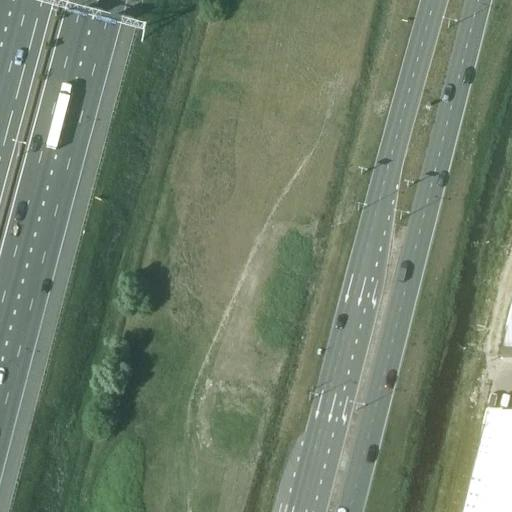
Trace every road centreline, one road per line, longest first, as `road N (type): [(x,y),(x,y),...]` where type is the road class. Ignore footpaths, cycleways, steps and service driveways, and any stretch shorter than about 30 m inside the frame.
road 1 (secondary): [(433,0),(299,511)]
road 2 (secondary): [(348,511),(477,0)]
road 3 (motorway): [(0,381),(101,0)]
